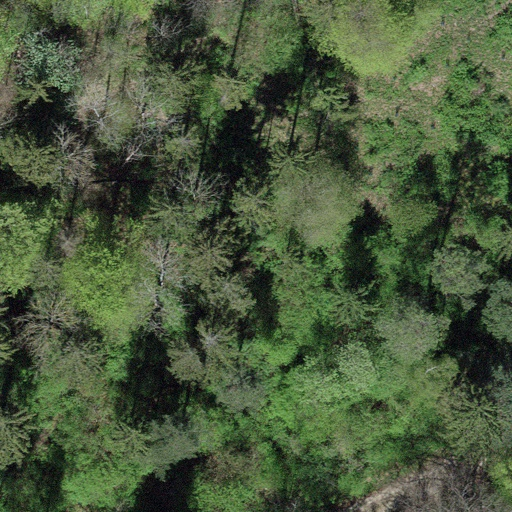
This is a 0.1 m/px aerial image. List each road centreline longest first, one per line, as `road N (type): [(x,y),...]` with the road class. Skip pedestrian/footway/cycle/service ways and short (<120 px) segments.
road 1 (track): [(278,0),(0,137)]
road 2 (track): [(366,511),(511,438)]
